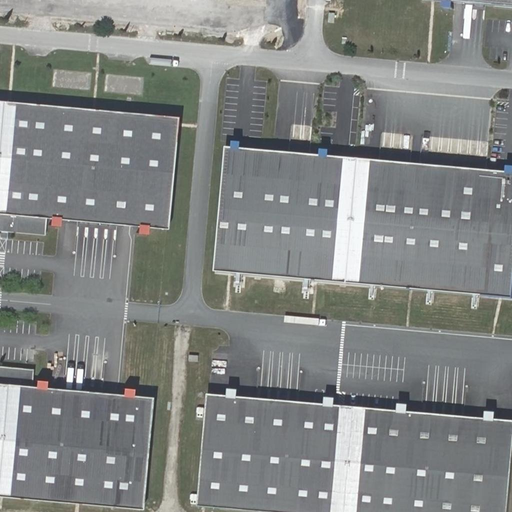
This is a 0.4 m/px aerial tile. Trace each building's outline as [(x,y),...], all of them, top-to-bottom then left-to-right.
[(173,116),(0,99),(0,236),(6,237),(7,231),(43,234),(45,224),(46,222),(56,223),(57,217),(134,224),(134,230),(144,231),(145,225),(165,227),(173,116)] [(272,165),(273,153),(225,148),(224,161),(272,165)] [(496,299),(506,186),(414,178),(321,170),(322,157),(273,153),(272,165),(224,161),(213,272),(496,299)] [(414,178),(415,166),(322,157),(321,170),(414,178)] [(506,186),(506,175),(415,166),(414,178),(506,186)] [(510,301),(511,284),(511,175),(506,175),(506,186),(496,299),(510,301)] [(0,495),(139,509),(151,397),(149,396),(130,394),(127,391),(116,390),(116,397),(39,390),(39,383),(28,382),(29,370),(0,366),(0,495)] [(503,511),(511,427),(511,419),(205,390),(195,502),(300,511),(503,511)]
